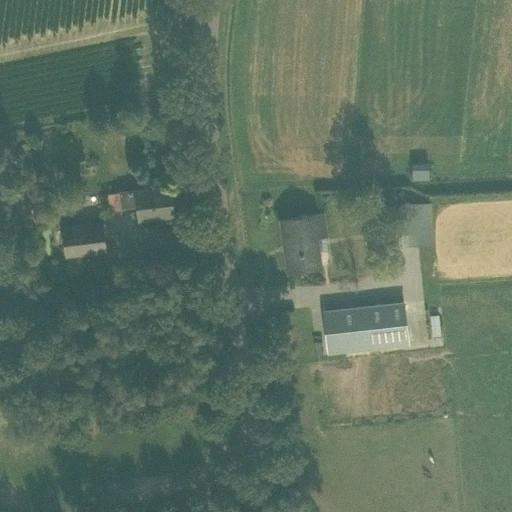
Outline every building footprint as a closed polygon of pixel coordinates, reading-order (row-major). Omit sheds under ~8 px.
[(429,163),(412,164),(412,179),(429,179),(429,163)] [(170,185),(120,191),(122,205),(137,203),(139,217),(173,213),(170,185)] [(429,241),(427,199),(392,200),(394,242),(429,241)] [(34,220),(55,218),(53,202),(33,204),(34,220)] [(288,270),(321,266),(316,236),(328,234),(325,211),(281,218),(288,270)] [(66,253),(106,249),(103,221),(63,226),(66,253)] [(328,353),(410,343),(405,299),(322,308),(328,353)] [(438,314),(429,315),(432,336),(441,335),(438,314)] [(18,322),(4,325),(16,375),(30,372),(18,322)] [(45,394),(27,397),(28,409),(47,407),(45,394)]
